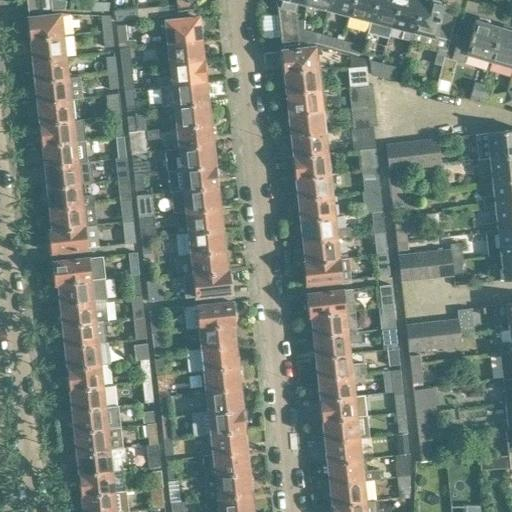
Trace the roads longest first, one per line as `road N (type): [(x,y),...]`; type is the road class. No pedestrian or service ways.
road 1 (residential): [(293,511),(238,0)]
road 2 (residential): [(34,511),(0,203)]
